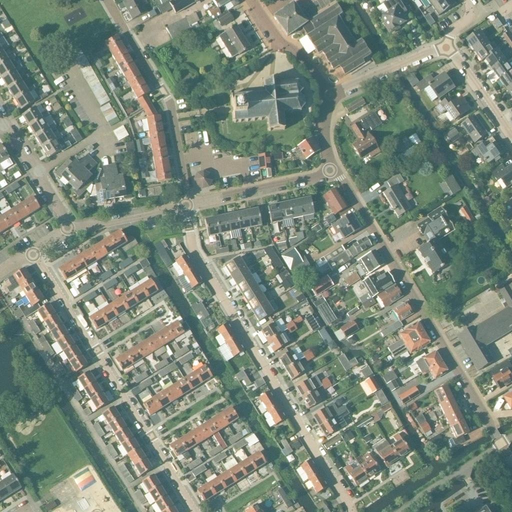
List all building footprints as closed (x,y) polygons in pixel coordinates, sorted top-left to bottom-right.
[(125,2),(123,3),(132,21),(143,15),(146,13),(139,0),(124,0),(125,2)] [(199,0),(174,0),(168,3),(175,15),(199,0)] [(233,7),(238,4),(236,0),(212,0),(216,7),(207,12),(210,18),(219,12),(218,9),(230,2),(233,7)] [(398,26),(405,22),(399,12),(405,8),(399,0),(389,0),(386,2),(383,4),(388,13),(382,17),(386,23),(385,25),(390,33),(399,28),(398,26)] [(451,0),(439,0),(431,6),(439,16),(456,4),(455,4),(451,0)] [(304,20),(308,18),(303,12),(300,15),(292,4),(273,17),(287,37),(306,23),(304,20)] [(361,61),(370,56),(360,40),(355,43),(338,16),(341,14),(335,5),(309,21),(310,23),(302,29),(318,54),(321,52),(333,70),(339,67),(345,76),(363,64),(361,61)] [(151,19),(161,14),(158,9),(149,13),(151,19)] [(221,27),(233,20),(228,12),(216,19),(221,27)] [(172,41),(192,31),(186,19),(166,29),(172,41)] [(498,28),(502,26),(498,19),(493,22),(498,28)] [(7,20),(1,24),(4,29),(10,26),(9,24),(7,20)] [(224,33),(224,34),(218,38),(231,59),(238,55),(238,56),(249,49),(235,26),(224,33)] [(474,51),(487,42),(480,31),(467,40),(474,51)] [(104,44),(111,55),(123,48),(116,37),(104,44)] [(487,42),(474,51),(481,61),(485,59),(495,52),(487,42)] [(123,48),(111,55),(117,66),(129,59),(123,48)] [(0,64),(7,60),(9,62),(15,58),(13,55),(6,59),(2,52),(0,50),(0,49),(0,64)] [(485,59),(492,69),(505,60),(498,50),(495,52),(485,59)] [(74,61),(83,56),(80,51),(71,56),(74,61)] [(96,64),(102,60),(99,55),(93,58),(96,64)] [(86,60),(83,56),(74,61),(77,66),(86,60)] [(129,59),(117,66),(124,78),(136,71),(129,59)] [(14,70),(15,73),(22,68),(20,65),(13,69),(9,62),(7,60),(0,64),(0,78),(0,79),(14,70)] [(89,65),(86,60),(77,66),(79,70),(89,65)] [(105,66),(102,60),(96,64),(99,69),(105,66)] [(499,80),(511,71),(511,69),(505,60),(492,69),(499,80)] [(91,70),(89,65),(79,70),(82,75),(91,70)] [(20,81),(21,84),(28,79),(26,76),(20,80),(15,73),(14,70),(0,79),(7,90),(20,81)] [(94,74),(91,70),(82,75),(85,79),(94,74)] [(142,82),(136,71),(124,78),(130,89),(142,82)] [(507,90),(511,86),(511,71),(499,80),(507,90)] [(96,79),(94,74),(85,79),(87,84),(96,79)] [(429,76),(416,85),(420,91),(423,89),(432,101),(437,98),(438,99),(454,88),(444,74),(433,81),(429,76)] [(112,77),(106,81),(109,86),(115,83),(112,77)] [(263,87),(263,89),(264,88),(265,93),(259,94),(259,92),(257,93),(257,94),(252,94),(252,93),(250,93),(250,94),(245,95),(245,94),(243,94),(243,95),(238,95),(238,94),(236,94),(236,96),(232,96),(232,95),(231,95),(231,96),(229,96),(230,98),(232,98),(233,120),(232,120),(232,122),(234,122),(234,123),(235,123),(235,122),(239,121),(239,122),(241,122),(241,121),(246,121),(246,122),(248,122),(248,121),(253,120),(253,121),(254,121),(254,120),(259,120),(259,121),(261,120),(261,119),(267,119),(268,123),(266,123),(266,125),(268,125),(268,129),(267,129),(267,130),(268,130),(269,132),(270,132),(270,130),(283,129),(283,130),(284,130),(284,129),(285,129),(285,127),(283,127),(283,124),(285,123),(284,121),(283,121),(283,118),(284,118),(284,116),(283,116),(282,113),(290,112),(290,113),(292,113),(291,112),(299,111),(299,112),(301,112),(300,111),(303,106),(305,106),(305,105),(304,105),(303,99),(304,99),(304,98),(302,98),(299,96),(300,96),(300,94),(298,94),(301,91),(303,92),(303,90),(301,90),(301,86),(302,85),(301,85),(300,86),(297,83),(298,82),(297,82),(296,82),(288,83),(288,82),(287,82),(287,83),(279,84),(279,81),(280,81),(280,80),(279,80),(279,78),(277,79),(277,80),(265,81),(265,80),(263,80),(263,81),(262,81),(262,83),(264,82),(264,87),(263,87)] [(99,83),(96,79),(87,84),(90,88),(99,83)] [(416,85),(419,82),(417,79),(410,83),(413,87),(416,85)] [(20,81),(7,90),(14,100),(27,92),(28,94),(35,90),(33,86),(26,91),(21,84),(20,81)] [(149,93),(142,82),(130,89),(142,109),(150,104),(145,96),(149,93)] [(102,88),(99,83),(90,88),(92,93),(102,88)] [(115,83),(109,86),(112,91),(118,88),(115,83)] [(104,92),(102,88),(92,93),(95,97),(104,92)] [(27,92),(14,100),(20,111),(33,103),(35,104),(41,100),(39,97),(32,101),(28,94),(27,92)] [(107,97),(104,92),(95,97),(97,102),(107,97)] [(51,105),(56,102),(54,97),(48,100),(51,105)] [(109,101),(107,97),(97,102),(100,106),(109,101)] [(454,120),(469,110),(461,98),(452,104),(449,99),(436,108),(440,115),(447,110),(454,120)] [(348,114),(364,105),(361,99),(344,109),(348,114)] [(61,109),(58,104),(51,107),(54,113),(61,109)] [(102,113),(111,108),(109,104),(100,109),(102,113)] [(146,119),(148,132),(161,129),(159,116),(157,117),(151,106),(143,111),(148,119),(146,119)] [(41,119),(42,121),(49,117),(47,113),(40,118),(35,108),(21,116),(28,127),(41,119)] [(102,113),(105,118),(114,113),(111,108),(102,113)] [(108,122),(116,118),(114,113),(105,118),(108,122)] [(369,135),(365,138),(362,133),(369,128),(371,131),(380,125),(373,113),(360,121),(362,124),(358,126),(357,124),(350,127),(359,141),(351,146),(359,160),(368,155),(370,158),(379,152),(369,135)] [(474,143),(487,134),(474,116),(462,124),(474,143)] [(119,122),(116,118),(108,122),(110,127),(119,122)] [(48,129),(49,132),(56,127),(54,124),(47,128),(42,121),(41,119),(28,127),(34,138),(48,129)] [(113,132),(116,136),(125,131),(122,126),(113,132)] [(53,139),(49,132),(48,129),(34,138),(41,148),(54,140),(55,142),(61,138),(62,138),(60,134),(53,139)] [(161,129),(148,132),(150,145),(163,142),(161,129)] [(458,134),(455,129),(446,135),(450,140),(458,134)] [(125,131),(116,136),(119,141),(128,136),(125,131)] [(54,140),(41,148),(48,159),(61,151),(62,152),(71,147),(68,142),(65,144),(61,138),(55,142),(54,140)] [(297,147),(305,160),(319,151),(311,138),(297,147)] [(163,142),(150,145),(153,157),(166,155),(163,142)] [(132,143),(125,144),(126,154),(134,153),(133,144),(132,143)] [(501,160),(499,157),(503,154),(495,143),(488,148),(484,143),(471,152),(474,157),(477,156),(482,162),(484,161),(487,165),(494,160),(496,163),(501,160)] [(0,172),(3,171),(0,165),(0,163),(8,158),(0,145),(0,172)] [(282,159),(282,153),(257,156),(259,171),(272,169),(271,161),(282,159)] [(166,155),(153,157),(155,170),(168,168),(166,155)] [(68,184),(91,160),(87,156),(78,165),(75,161),(72,164),(68,160),(54,175),(60,180),(61,178),(68,184)] [(95,165),(91,160),(68,184),(74,190),(72,192),(78,197),(91,183),(88,180),(91,177),(87,173),(95,165)] [(507,188),(511,184),(511,164),(505,170),(501,165),(491,172),(496,180),(500,178),(507,188)] [(114,166),(109,167),(114,199),(123,197),(123,200),(130,199),(127,180),(122,181),(122,177),(117,178),(114,166)] [(90,195),(90,197),(97,196),(98,204),(106,203),(105,200),(114,199),(109,167),(102,168),(104,180),(100,180),(101,185),(95,186),(93,186),(90,195)] [(168,168),(155,170),(157,183),(171,181),(168,168)] [(396,186),(403,182),(399,175),(387,182),(391,189),(383,194),(397,217),(410,209),(396,186)] [(460,191),(457,186),(449,191),(452,196),(460,191)] [(336,190),(324,197),(334,215),(346,207),(336,190)] [(21,204),(28,216),(39,209),(32,198),(21,204)] [(310,199),(299,201),(302,218),(313,216),(310,199)] [(302,218),(299,201),(288,203),(292,220),(302,218)] [(281,222),(292,220),(288,203),(278,205),(281,222)] [(11,211),(18,222),(28,216),(21,204),(11,211)] [(281,222),(278,205),(267,207),(270,224),(281,222)] [(440,208),(426,217),(428,219),(416,226),(421,236),(423,235),(428,244),(417,250),(432,275),(450,264),(437,242),(454,231),(440,208)] [(257,210),(246,212),(250,229),(261,227),(257,210)] [(1,217),(8,228),(18,222),(11,211),(1,217)] [(246,212),(236,214),(239,231),(250,229),(246,212)] [(236,214),(225,216),(229,233),(239,231),(236,214)] [(336,221),(332,215),(328,217),(324,219),(328,225),(332,223),(336,221)] [(343,240),(360,229),(351,215),(331,227),(336,235),(339,233),(343,240)] [(225,216),(215,218),(218,235),(229,233),(225,216)] [(218,235),(215,218),(204,221),(207,238),(218,235)] [(321,230),(318,224),(311,229),(314,234),(321,230)] [(120,232),(109,238),(116,249),(127,243),(120,232)] [(116,249),(109,238),(99,245),(106,256),(116,249)] [(288,239),(290,247),(297,243),(297,242),(296,238),(290,239),(288,239)] [(353,247),(345,252),(350,260),(352,258),(370,247),(365,238),(352,246),(353,247)] [(285,242),(277,244),(278,251),(287,249),(285,242)] [(159,243),(154,246),(160,257),(165,253),(163,250),(163,249),(159,243)] [(95,262),(106,256),(99,245),(88,251),(95,262)] [(324,258),(321,260),(322,262),(326,260),(327,263),(332,271),(350,260),(345,252),(341,247),(324,258)] [(293,248),(280,256),(289,271),(291,271),(294,276),(309,267),(303,257),(300,259),(293,248)] [(78,258),(85,269),(95,262),(88,251),(78,258)] [(367,257),(358,263),(366,276),(375,270),(383,266),(374,252),(366,257),(367,257)] [(275,254),(268,259),(271,264),(278,259),(276,256),(275,254)] [(175,262),(183,275),(193,269),(185,256),(175,262)] [(68,264),(75,275),(85,269),(78,258),(68,264)] [(130,258),(124,262),(127,266),(133,263),(130,258)] [(224,267),(230,277),(245,268),(239,258),(224,267)] [(278,259),(271,264),(274,269),(277,267),(281,264),(278,259)] [(127,266),(124,262),(118,265),(121,270),(127,266)] [(65,281),(75,275),(68,264),(58,270),(65,281)] [(135,266),(129,270),(132,275),(138,271),(135,266)] [(230,277),(235,286),(250,277),(245,268),(230,277)] [(11,286),(6,289),(9,293),(14,290),(30,280),(23,269),(12,277),(7,280),(11,286)] [(193,269),(183,275),(191,289),(202,283),(193,269)] [(126,278),(132,275),(129,270),(123,274),(126,278)] [(109,271),(103,275),(106,279),(112,275),(109,271)] [(362,298),(358,299),(361,304),(371,298),(373,297),(393,285),(387,274),(378,279),(375,275),(361,283),(367,293),(368,294),(362,298)] [(286,279),(285,279),(286,280),(290,287),(295,284),(290,276),(286,279)] [(235,286),(241,295),(256,286),(250,277),(235,286)] [(327,277),(310,288),(315,296),(332,285),(327,277)] [(352,285),(348,278),(344,280),(348,287),(352,285)] [(115,279),(109,283),(111,287),(117,284),(115,279)] [(36,290),(30,280),(14,290),(17,295),(22,292),(25,297),(36,290)] [(150,280),(139,287),(146,298),(157,292),(150,280)] [(105,291),(111,287),(109,283),(103,286),(105,291)] [(89,284),(83,287),(86,292),(92,288),(89,284)] [(241,295),(247,304),(261,295),(256,286),(241,295)] [(86,292),(83,287),(77,291),(80,296),(86,292)] [(146,298),(139,287),(129,293),(136,305),(146,298)] [(395,287),(382,294),(376,297),(383,309),(389,305),(401,297),(395,287)] [(511,292),(511,290),(509,287),(500,292),(508,305),(506,307),(507,309),(473,329),(472,327),(456,337),(477,371),(493,362),(484,346),(511,330),(511,331),(511,292)] [(14,290),(9,293),(12,299),(17,296),(17,295),(14,290)] [(23,305),(18,308),(23,316),(25,319),(36,312),(40,309),(37,304),(43,300),(36,290),(25,297),(28,302),(29,303),(24,307),(23,305)] [(136,305),(129,293),(119,300),(126,311),(136,305)] [(302,294),(295,299),(298,303),(305,298),(302,294)] [(247,304),(252,314),(267,305),(261,295),(247,304)] [(126,311),(119,300),(109,306),(116,318),(126,311)] [(305,301),(290,309),(293,313),(307,305),(305,301)] [(399,322),(411,314),(405,304),(393,311),(399,322)] [(48,305),(40,309),(36,312),(43,322),(54,315),(48,305)] [(267,305),(252,314),(258,323),(273,314),(267,305)] [(116,318),(109,306),(98,313),(106,324),(116,318)] [(106,324),(98,313),(88,319),(95,330),(106,324)] [(332,314),(324,319),(328,325),(336,320),(332,314)] [(49,332),(61,325),(54,315),(43,322),(49,332)] [(310,316),(304,320),(306,325),(313,321),(310,316)] [(28,324),(32,329),(36,327),(33,321),(28,324)] [(339,329),(345,338),(357,330),(352,321),(339,329)] [(166,329),(173,340),(183,334),(189,330),(185,322),(178,326),(176,322),(166,329)] [(401,340),(387,348),(390,353),(423,333),(417,323),(404,330),(405,331),(398,335),(401,340)] [(225,344),(235,337),(227,324),(217,330),(225,344)] [(267,343),(280,334),(274,324),(260,332),(267,343)] [(56,343),(67,335),(61,325),(49,332),(56,343)] [(391,326),(380,333),(383,338),(394,332),(391,326)] [(40,332),(36,327),(32,329),(35,335),(40,332)] [(163,347),(173,340),(166,329),(155,335),(163,347)] [(327,335),(323,329),(318,332),(322,339),(327,335)] [(390,353),(394,360),(408,351),(409,354),(416,350),(417,351),(429,343),(423,333),(390,353)] [(287,345),(280,334),(267,343),(273,353),(287,345)] [(62,353),(74,346),(67,335),(56,343),(62,353)] [(152,353),(163,347),(155,335),(145,342),(152,353)] [(243,351),(235,337),(225,344),(233,357),(243,351)] [(352,337),(347,340),(350,346),(356,342),(352,337)] [(41,344),(44,350),(49,347),(45,341),(41,344)] [(142,360),(152,353),(145,342),(135,348),(142,360)] [(69,363),(80,356),(74,346),(62,353),(69,363)] [(53,353),(49,347),(44,350),(48,356),(53,353)] [(185,347),(180,350),(183,355),(188,351),(185,347)] [(132,366),(142,360),(135,348),(125,354),(132,366)] [(183,355),(180,350),(174,354),(177,359),(183,355)] [(301,354),(304,358),(311,354),(309,350),(301,354)] [(284,371),(297,363),(291,352),(278,360),(284,371)] [(424,363),(420,366),(423,370),(424,372),(440,362),(434,352),(422,359),(424,363)] [(122,373),(132,366),(125,354),(114,361),(122,373)] [(190,354),(184,358),(187,362),(193,358),(190,354)] [(313,358),(311,354),(304,358),(306,363),(313,358)] [(371,358),(373,362),(380,358),(377,354),(371,358)] [(87,366),(80,356),(69,363),(75,373),(87,366)] [(187,362),(184,358),(179,361),(181,366),(187,362)] [(165,360),(159,363),(162,368),(168,364),(165,360)] [(376,370),(377,370),(383,366),(379,360),(374,364),(373,364),(373,365),(376,370)] [(54,364),(57,370),(62,367),(58,362),(54,364)] [(447,372),(440,362),(424,372),(425,375),(430,372),(434,380),(447,372)] [(494,378),(497,383),(495,384),(498,388),(499,388),(500,389),(511,381),(511,377),(511,376),(511,375),(511,368),(508,362),(491,372),(495,377),(494,378)] [(162,368),(159,363),(154,367),(156,371),(162,368)] [(304,373),(297,363),(284,371),(290,381),(304,373)] [(170,366),(164,370),(167,374),(173,371),(170,366)] [(62,367),(57,370),(61,376),(66,373),(62,367)] [(204,367),(194,373),(201,385),(211,378),(204,367)] [(167,374),(164,370),(158,374),(161,378),(167,374)] [(145,372),(139,376),(142,381),(148,377),(145,372)] [(392,372),(382,377),(387,385),(397,380),(392,372)] [(83,390),(94,383),(88,373),(77,380),(83,390)] [(201,385),(194,373),(183,380),(191,391),(201,385)] [(142,381),(139,376),(133,380),(136,384),(142,381)] [(315,376),(295,388),(301,399),(314,391),(321,387),(319,383),(315,376)] [(379,389),(372,377),(365,382),(372,394),(379,389)] [(319,383),(321,387),(328,383),(326,379),(319,383)] [(149,380),(143,383),(146,388),(152,384),(149,380)] [(191,391),(183,380),(173,386),(180,398),(191,391)] [(89,400),(101,393),(94,383),(83,390),(89,400)] [(146,388),(143,383),(138,387),(140,391),(146,388)] [(328,383),(321,387),(324,391),(331,387),(328,383)] [(180,398),(173,386),(163,393),(170,404),(180,398)] [(70,390),(74,396),(78,393),(74,387),(70,390)] [(398,397),(402,403),(403,405),(419,395),(414,387),(398,397)] [(433,393),(439,405),(451,399),(446,387),(433,393)] [(321,402),(314,391),(301,399),(308,410),(321,402)] [(259,398),(267,412),(277,406),(269,392),(259,398)] [(82,399),(78,393),(74,396),(77,402),(82,399)] [(107,404),(101,393),(89,400),(96,411),(107,404)] [(170,404),(163,393),(153,399),(160,411),(170,404)] [(387,402),(384,396),(377,400),(381,406),(387,402)] [(160,411),(153,399),(142,406),(150,417),(160,411)] [(439,405),(444,416),(457,410),(451,399),(439,405)] [(325,408),(312,417),(318,427),(332,419),(339,415),(346,411),(343,407),(336,411),(332,404),(325,408)] [(416,409),(413,404),(407,408),(410,413),(416,409)] [(277,406),(267,412),(275,426),(285,420),(277,406)] [(91,414),(87,408),(83,411),(87,417),(91,414)] [(101,415),(108,425),(119,418),(113,408),(101,415)] [(230,409),(220,415),(227,427),(237,420),(230,409)] [(444,416),(450,428),(463,422),(457,410),(444,416)] [(241,421),(244,419),(239,411),(239,412),(236,413),(241,421)] [(332,419),(318,427),(325,438),(338,430),(345,426),(341,419),(348,415),(346,411),(339,415),(332,419)] [(227,427),(220,415),(209,422),(217,433),(227,427)] [(373,422),(370,417),(355,426),(358,431),(373,422)] [(108,425),(114,435),(125,429),(119,418),(108,425)] [(217,433),(209,422),(199,428),(206,440),(217,433)] [(418,425),(421,430),(427,426),(424,422),(418,425)] [(463,422),(450,428),(455,439),(453,440),(456,446),(464,442),(462,437),(468,434),(463,422)] [(92,426),(96,432),(101,429),(97,423),(92,426)] [(430,431),(427,426),(421,430),(424,435),(424,434),(430,431)] [(206,440),(199,428),(189,435),(196,446),(206,440)] [(101,429),(96,432),(100,438),(105,435),(101,429)] [(114,435),(121,446),(132,439),(125,429),(114,435)] [(348,430),(339,436),(342,440),(344,443),(344,444),(353,438),(353,437),(348,430)] [(240,433),(234,437),(237,441),(242,438),(240,433)] [(189,435),(179,441),(186,452),(196,446),(189,435)] [(368,435),(362,438),(363,439),(366,444),(371,441),(372,441),(368,435)] [(389,447),(397,460),(409,453),(398,435),(392,438),(396,443),(389,447)] [(325,450),(342,440),(339,436),(323,446),(325,450)] [(237,441),(234,437),(228,441),(231,445),(237,441)] [(121,446),(127,456),(138,449),(132,439),(121,446)] [(431,440),(426,443),(429,449),(435,445),(434,444),(431,440)] [(186,452),(179,441),(168,447),(175,459),(181,455),(182,458),(184,458),(188,456),(186,452)] [(292,445),(289,447),(291,450),(294,448),(295,449),(300,446),(297,441),(292,445)] [(379,447),(374,450),(385,468),(397,460),(389,447),(386,443),(379,447)] [(105,447),(109,453),(114,450),(110,444),(105,447)] [(219,446),(213,449),(216,454),(222,451),(219,446)] [(127,456),(133,466),(144,459),(138,449),(127,456)] [(216,454),(213,449),(208,453),(211,458),(216,454)] [(117,456),(114,450),(109,453),(113,459),(117,456)] [(218,457),(221,461),(226,458),(224,453),(218,457)] [(258,453),(248,460),(255,471),(265,465),(258,453)] [(366,463),(359,467),(367,480),(379,472),(367,454),(362,458),(366,463)] [(215,465),(221,461),(218,457),(212,461),(215,465)] [(144,459),(133,466),(140,476),(151,470),(144,459)] [(199,459),(193,462),(196,467),(202,463),(199,459)] [(255,471),(248,460),(237,466),(244,478),(255,471)] [(300,467),(308,480),(319,474),(310,460),(300,467)] [(196,467),(193,462),(187,466),(190,470),(196,467)] [(122,473),(126,470),(123,465),(118,467),(122,473)] [(244,478),(237,466),(227,473),(234,484),(244,478)] [(367,480),(359,467),(353,471),(349,466),(344,469),(356,487),(367,480)] [(126,470),(122,473),(126,479),(130,476),(126,470)] [(234,484),(227,473),(217,479),(224,490),(234,484)] [(319,474),(308,480),(316,494),(327,488),(319,474)] [(12,476),(2,482),(10,495),(20,489),(12,476)] [(141,483),(148,493),(159,486),(152,476),(141,483)] [(224,490),(217,479),(207,485),(214,497),(224,490)] [(2,482),(0,483),(0,501),(10,495),(2,482)] [(214,497),(207,485),(196,492),(203,503),(214,497)] [(148,493),(154,504),(165,497),(159,486),(148,493)] [(277,492),(284,504),(288,501),(281,489),(277,492)] [(134,493),(138,499),(143,496),(139,490),(134,493)] [(143,496),(138,499),(142,505),(146,502),(143,496)] [(154,504),(159,511),(163,511),(172,507),(165,497),(154,504)] [(49,511),(56,508),(53,503),(44,508),(46,511),(49,511)]
